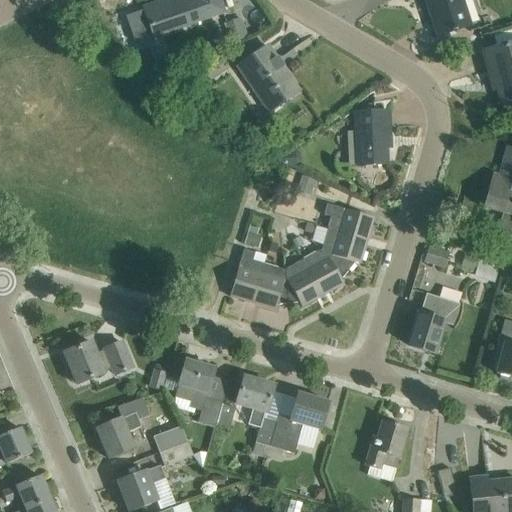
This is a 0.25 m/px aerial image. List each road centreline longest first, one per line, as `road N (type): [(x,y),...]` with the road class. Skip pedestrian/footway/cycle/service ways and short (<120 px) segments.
road 1 (residential): [(366,376),(439,127),(429,97),(402,70),(289,0)]
road 2 (residential): [(366,376),(20,278),(0,282)]
road 3 (residential): [(84,511),(0,308)]
road 4 (residential): [(511,416),(366,376)]
